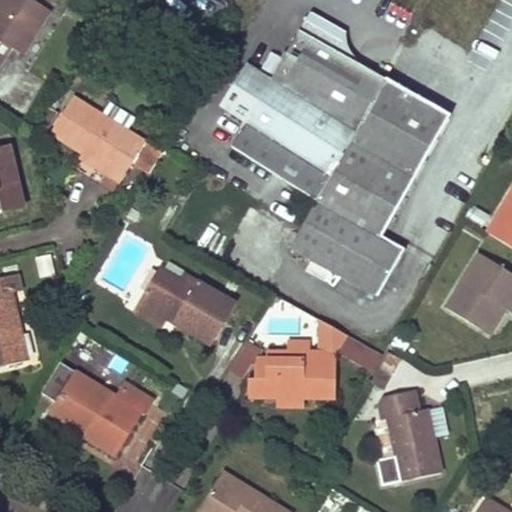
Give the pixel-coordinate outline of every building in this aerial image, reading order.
[(49,11),(31,0),(0,0),(0,62),(3,59),(0,57),(0,41),(10,47),(22,55),(49,11)] [(220,107),(247,125),(232,148),(317,202),(387,81),(370,71),(330,49),(341,31),(310,14),(272,79),(247,63),(220,107)] [(341,31),(330,49),(370,71),(371,69),(367,67),(364,65),(360,62),(357,60),(355,58),(352,55),(350,51),(348,48),(347,44),(346,40),(346,37),(345,34),(341,31)] [(10,47),(0,41),(0,57),(3,59),(10,47)] [(450,118),(387,81),(317,202),(381,237),(450,118)] [(145,143),(127,132),(102,116),(73,98),(50,134),(83,154),(107,169),(105,174),(120,183),(132,164),(145,143)] [(127,132),(135,119),(110,103),(102,116),(127,132)] [(162,153),(145,143),(132,164),(148,174),(162,153)] [(0,212),(24,207),(10,148),(0,150),(0,212)] [(105,174),(107,169),(83,154),(80,158),(105,174)] [(511,191),(486,234),(511,249),(511,191)] [(381,237),(317,202),(289,250),(378,299),(404,251),(381,237)] [(506,311),(511,314),(511,311),(511,292),(511,290),(511,275),(479,254),(445,308),(483,332),(499,307),(506,311)] [(49,256),(35,260),(41,278),(54,274),(49,256)] [(181,282),(160,270),(139,304),(166,320),(169,315),(177,320),(174,325),(210,346),(235,304),(185,275),(181,282)] [(0,368),(27,362),(11,294),(21,292),(17,275),(0,279),(0,368)] [(166,320),(139,304),(135,312),(161,328),(166,320)] [(506,311),(499,307),(483,332),(490,337),(506,311)] [(169,315),(166,320),(174,325),(177,320),(169,315)] [(409,344),(396,337),(391,345),(403,353),(409,344)] [(333,352),(334,338),(315,338),(314,352),(333,352)] [(266,367),(255,367),(255,380),(248,379),(248,398),(277,398),(278,394),(302,394),(302,399),(303,399),(335,399),(336,353),(304,353),(304,343),(267,342),(266,359),(266,367)] [(405,354),(389,345),(382,358),(376,367),(392,376),(405,354)] [(266,359),(258,359),(255,367),(266,367),(266,359)] [(392,376),(376,367),(369,380),(385,389),(392,376)] [(57,404),(92,425),(86,436),(84,438),(115,456),(141,414),(144,415),(153,401),(125,384),(117,398),(76,373),(57,404)] [(387,420),(401,483),(441,474),(433,437),(427,410),(419,412),(414,391),(384,398),(379,405),(382,421),(387,420)] [(302,394),(278,394),(277,398),(277,406),(303,406),(303,399),(302,399),(302,394)] [(92,425),(57,404),(51,414),(86,436),(92,425)] [(442,436),(436,408),(427,410),(433,437),(442,436)] [(486,461),(479,457),(471,470),(478,474),(486,461)] [(245,497),(250,489),(222,472),(218,480),(245,497)] [(245,497),(218,480),(198,511),(287,511),(250,489),(245,497)] [(476,511),(508,511),(485,498),(476,511)]
